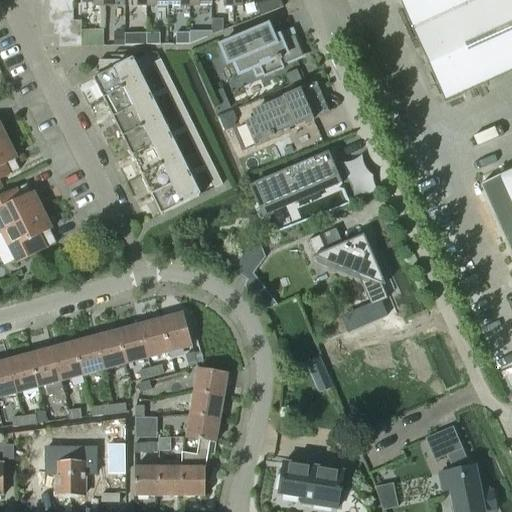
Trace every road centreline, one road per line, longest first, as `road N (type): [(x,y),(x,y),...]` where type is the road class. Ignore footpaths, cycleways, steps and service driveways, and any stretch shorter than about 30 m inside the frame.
road 1 (residential): [(0,320),(148,277),(219,296),(255,337),(258,396),(235,511)]
road 2 (residential): [(511,416),(483,396),(330,63)]
road 3 (residential): [(121,218),(22,0)]
